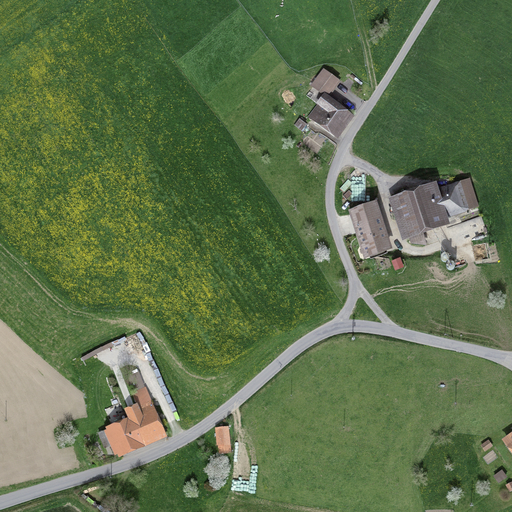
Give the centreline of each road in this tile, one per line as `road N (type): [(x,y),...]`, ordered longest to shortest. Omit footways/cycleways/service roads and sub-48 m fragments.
road 1 (residential): [(0,510),(183,441),(332,328)]
road 2 (residential): [(440,0),(336,156),(329,198),(356,285)]
road 3 (residential): [(389,327),(511,358)]
